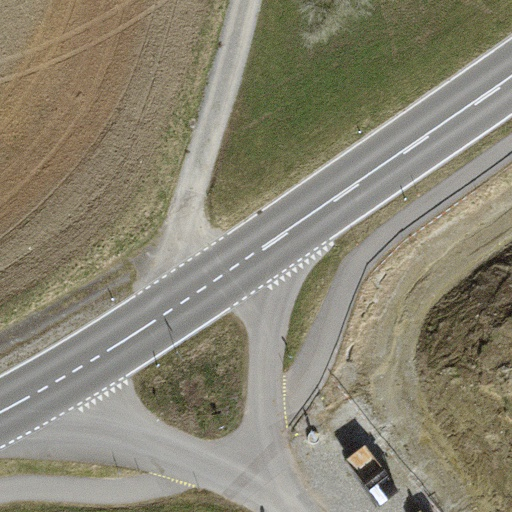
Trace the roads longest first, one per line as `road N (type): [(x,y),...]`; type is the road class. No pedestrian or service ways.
road 1 (secondary): [(243,261),(511,77)]
road 2 (track): [(244,0),(199,176),(193,236),(243,261)]
road 3 (secondary): [(47,388),(243,261)]
road 4 (unclassified): [(47,388),(75,412),(147,444),(255,464)]
road 5 (track): [(193,236),(0,339)]
road 6 (unclassified): [(243,261),(270,295),(255,464)]
